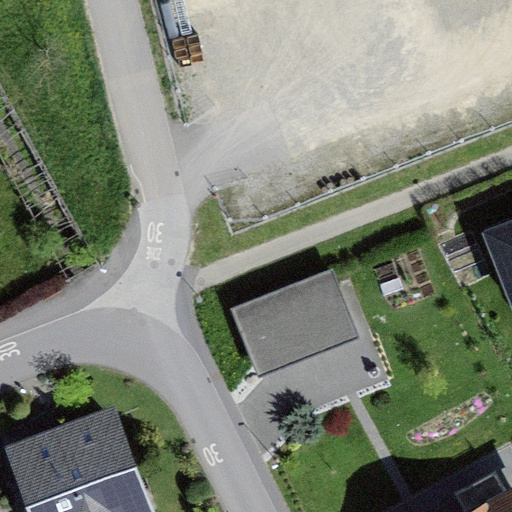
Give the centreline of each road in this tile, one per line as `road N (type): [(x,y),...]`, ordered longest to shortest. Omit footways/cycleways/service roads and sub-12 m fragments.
road 1 (residential): [(134,348),(167,219),(113,0)]
road 2 (residential): [(254,511),(183,381),(134,348)]
road 3 (residential): [(134,348),(70,342),(0,367)]
